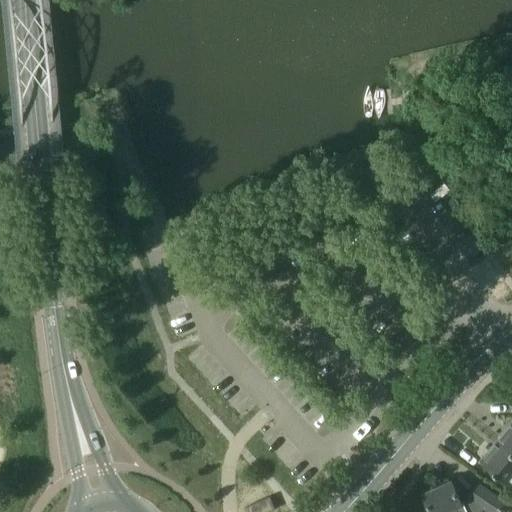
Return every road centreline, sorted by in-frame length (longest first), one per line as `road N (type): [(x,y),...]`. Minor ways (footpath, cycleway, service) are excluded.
road 1 (secondary): [(70,399),(23,0)]
road 2 (secondary): [(343,511),(467,369),(511,333)]
